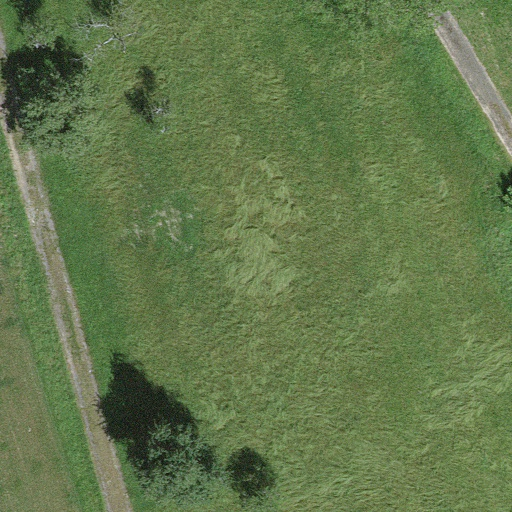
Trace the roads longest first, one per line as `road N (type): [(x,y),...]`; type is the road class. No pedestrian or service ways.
road 1 (track): [(120,511),(0,66)]
road 2 (track): [(428,0),(511,137)]
